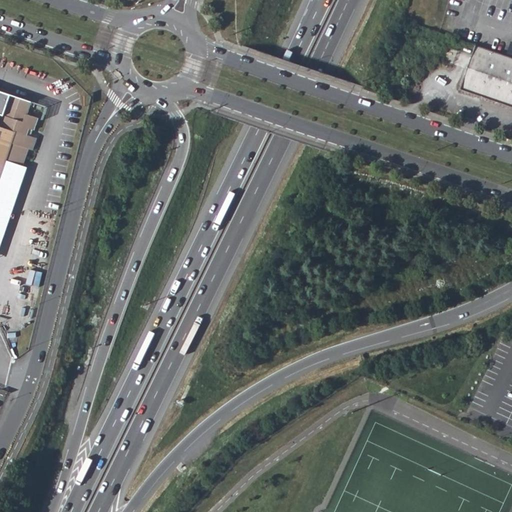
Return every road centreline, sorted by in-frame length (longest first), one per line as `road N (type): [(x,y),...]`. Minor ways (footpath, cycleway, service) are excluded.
road 1 (trunk): [(322,0),(71,511)]
road 2 (trunk): [(98,511),(347,0)]
road 3 (trunk): [(126,511),(184,444),(282,373),(511,289)]
road 4 (trunk): [(161,91),(181,124),(182,152),(115,317),(52,511)]
road 5 (tertiary): [(179,84),(511,197)]
road 6 (unclassified): [(105,124),(74,207),(31,380),(0,450)]
road 7 (tertiary): [(511,154),(193,43)]
road 8 (tertiary): [(0,21),(121,67)]
